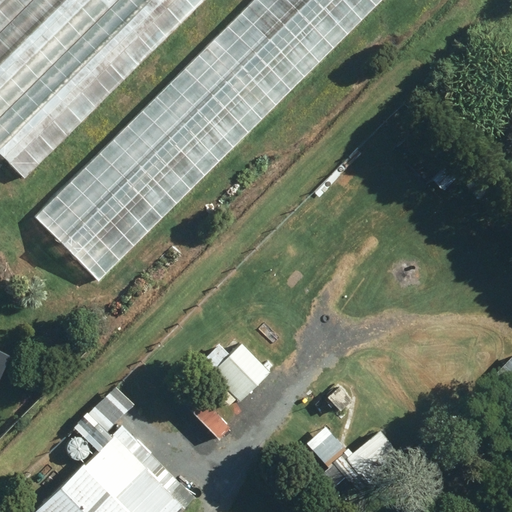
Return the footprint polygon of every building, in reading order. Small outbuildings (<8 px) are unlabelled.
[(0,0),(0,162),(166,0),(0,0)] [(230,0),(27,211),(82,264),(335,0),(230,0)] [(355,191),(343,179),(303,220),(315,232),(355,191)] [(236,312),(234,328),(261,332),(263,316),(236,312)] [(209,379),(202,385),(224,408),(231,401),(233,403),(264,374),(236,344),(224,355),(215,346),(199,360),(209,370),(205,374),(209,379)] [(511,374),(511,352),(488,375),(499,387),(511,374)] [(90,452),(28,511),(177,511),(178,511),(102,433),(128,408),(111,390),(85,415),(84,414),(68,429),(90,452)] [(197,399),(184,412),(212,441),(225,428),(197,399)] [(444,465),(430,476),(448,497),(462,485),(444,465)] [(397,511),(383,496),(366,511),(397,511)]
